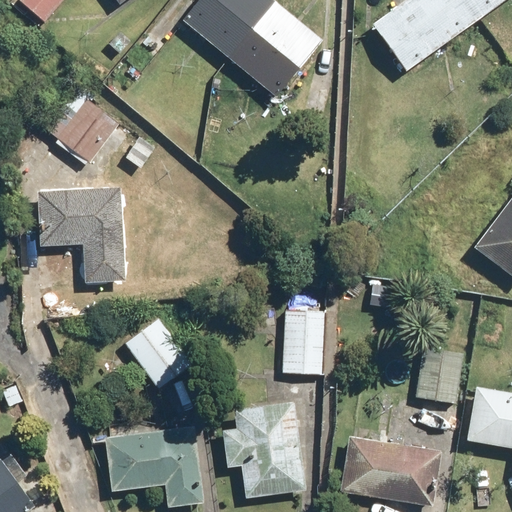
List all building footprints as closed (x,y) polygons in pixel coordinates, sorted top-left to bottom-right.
[(22,0),(21,2),(45,21),(61,0),(22,0)] [(253,0),(206,0),(188,24),(277,94),(314,47),(253,0)] [(407,0),(373,24),(406,70),(504,0),(407,0)] [(41,132),(85,162),(110,126),(66,96),(41,132)] [(156,148),(139,137),(124,160),(140,171),(156,148)] [(41,243),(82,243),(85,285),(123,283),(118,195),(97,196),(97,195),(41,196),(41,243)] [(511,204),(475,252),(511,279),(511,204)] [(282,372),(320,375),(324,311),(286,309),(282,372)] [(155,327),(128,349),(160,387),(186,366),(155,327)] [(427,355),(418,394),(445,400),(454,361),(427,355)] [(511,399),(476,393),(466,448),(511,455),(511,399)] [(307,491),(295,402),(236,410),(238,427),(222,429),(227,467),(243,465),(247,499),(307,491)] [(187,434),(106,444),(112,496),(193,486),(187,434)] [(355,444),(347,490),(425,504),(433,458),(355,444)] [(0,511),(21,511),(23,511),(0,473),(0,511)]
